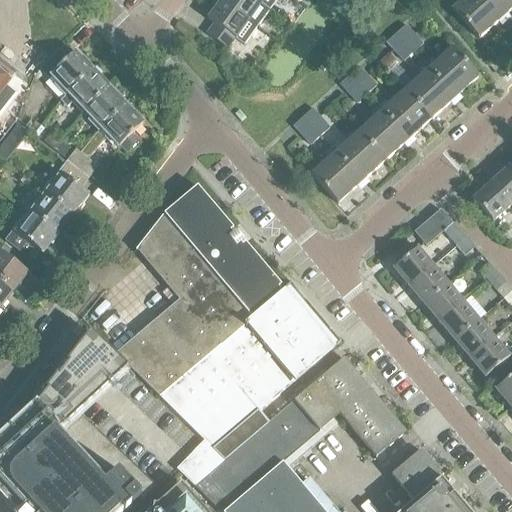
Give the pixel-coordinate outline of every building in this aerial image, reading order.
[(269,10),(254,0),(222,0),(221,2),(256,28),(269,10)] [(254,0),(269,10),(276,0),(254,0)] [(511,9),(511,0),(463,0),(453,10),(479,39),(511,9)] [(256,28),(221,2),(207,20),(214,25),(206,35),(227,50),(234,40),(243,46),(256,28)] [(405,26),(396,34),(414,54),(423,45),(414,35),(405,26)] [(414,54),(396,34),(386,43),(404,63),(414,54)] [(450,49),(404,91),(430,121),(477,79),(450,49)] [(49,78),(50,77),(50,76),(67,60),(59,52),(40,70),(49,78)] [(50,77),(68,95),(92,72),(74,53),(67,60),(50,76),(50,77)] [(359,67),(349,76),(367,96),(377,88),(367,77),(359,67)] [(68,95),(84,112),(109,89),(92,72),(68,95)] [(0,93),(10,82),(0,73),(0,93)] [(367,96),(349,76),(339,85),(348,95),(357,105),(367,96)] [(84,112),(101,130),(126,107),(109,89),(84,112)] [(404,91),(357,133),(384,163),(430,121),(404,91)] [(132,136),(143,125),(126,107),(101,130),(95,136),(79,155),(88,162),(107,136),(119,148),(120,147),(127,155),(139,143),(132,136)] [(312,110),(302,118),(319,138),(329,129),(312,110)] [(38,125),(29,117),(23,125),(32,132),(38,125)] [(319,138),(302,118),(293,127),(310,146),(319,138)] [(0,148),(0,158),(7,164),(30,134),(18,125),(0,148)] [(40,127),(34,134),(38,137),(44,130),(40,127)] [(64,158),(70,149),(50,133),(43,142),(64,158)] [(384,163),(357,133),(311,175),(337,205),(384,163)] [(96,168),(88,162),(79,155),(76,152),(69,162),(89,177),(96,168)] [(59,174),(60,176),(79,190),(86,181),(66,165),(59,174)] [(511,171),(508,167),(490,183),(511,206),(511,205),(511,171)] [(60,176),(45,195),(72,216),(87,196),(79,190),(60,176)] [(132,184),(125,177),(120,183),(128,189),(132,184)] [(511,206),(490,183),(472,200),(493,223),(511,206)] [(115,354),(159,397),(284,291),(283,290),(281,292),(278,288),(280,286),(244,244),(241,246),(239,243),(237,245),(229,236),(231,234),(229,232),(232,230),(196,187),(166,213),(135,252),(137,253),(138,250),(182,302),(119,356),(116,353),(115,354)] [(45,195),(30,215),(57,236),(72,216),(45,195)] [(414,233),(426,247),(453,225),(440,211),(414,233)] [(57,236),(30,215),(16,234),(14,233),(7,242),(27,258),(34,249),(42,255),(57,236)] [(448,238),(455,246),(464,238),(457,230),(448,238)] [(464,238),(455,246),(465,257),(474,249),(464,238)] [(0,281),(13,292),(28,274),(0,253),(3,249),(0,247),(0,281)] [(393,269),(408,287),(433,266),(418,248),(393,269)] [(480,274),(486,281),(496,272),(489,265),(480,274)] [(408,287),(423,305),(448,284),(433,266),(408,287)] [(496,292),(502,298),(511,290),(506,283),(496,272),(486,281),(496,292)] [(0,281),(0,308),(0,309),(13,292),(0,281)] [(423,305),(438,323),(463,302),(448,284),(423,305)] [(502,298),(511,309),(511,290),(502,298)] [(177,470),(193,486),(267,424),(266,424),(258,414),(333,349),(284,291),(159,397),(204,441),(177,470)] [(438,323),(453,341),(478,320),(463,302),(438,323)] [(453,341),(468,358),(493,337),(478,320),(453,341)] [(124,511),(139,499),(143,503),(157,488),(79,414),(125,371),(128,369),(114,355),(99,341),(90,333),(39,399),(36,402),(0,435),(0,497),(13,511),(124,511)] [(493,337),(468,358),(484,377),(509,356),(493,337)] [(267,424),(193,486),(221,511),(323,511),(286,469),(338,425),(332,418),(337,413),(375,458),(376,457),(373,454),(382,446),(385,449),(404,433),(388,414),(385,416),(363,390),(356,383),(359,380),(342,360),(266,424),(267,424)] [(511,375),(494,390),(509,408),(511,405),(511,375)] [(390,476),(412,502),(442,477),(441,476),(438,479),(433,473),(436,470),(420,451),(400,467),(403,470),(394,478),(391,475),(390,476)] [(473,511),(465,502),(461,506),(440,482),(444,479),(442,477),(412,502),(400,511),(473,511)] [(205,511),(180,484),(149,511),(205,511)]
